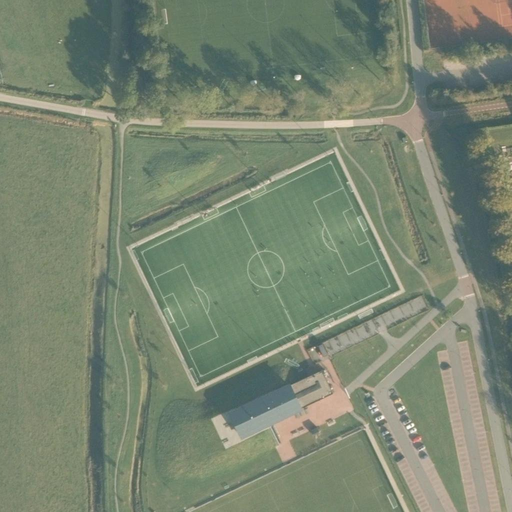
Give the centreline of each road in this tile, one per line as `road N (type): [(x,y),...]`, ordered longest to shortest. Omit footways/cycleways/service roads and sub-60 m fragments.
road 1 (unclassified): [(0,98),(149,121),(416,118)]
road 2 (unclassified): [(416,118),(471,306),(511,499)]
